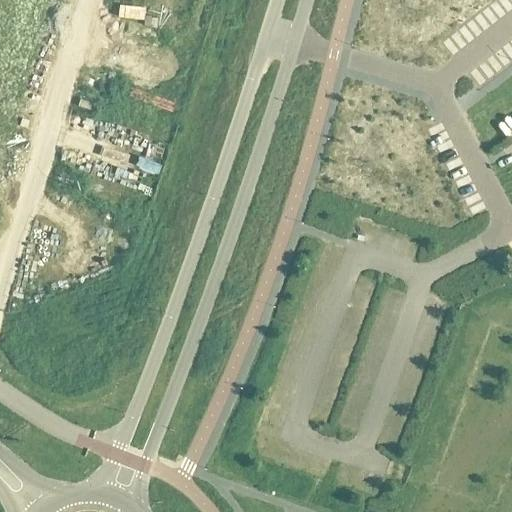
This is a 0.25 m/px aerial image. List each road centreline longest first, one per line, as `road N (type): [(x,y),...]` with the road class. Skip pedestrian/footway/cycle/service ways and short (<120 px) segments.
road 1 (residential): [(126,509),(209,295),(304,0)]
road 2 (residential): [(276,0),(99,497)]
road 3 (unknown): [(84,0),(20,206)]
